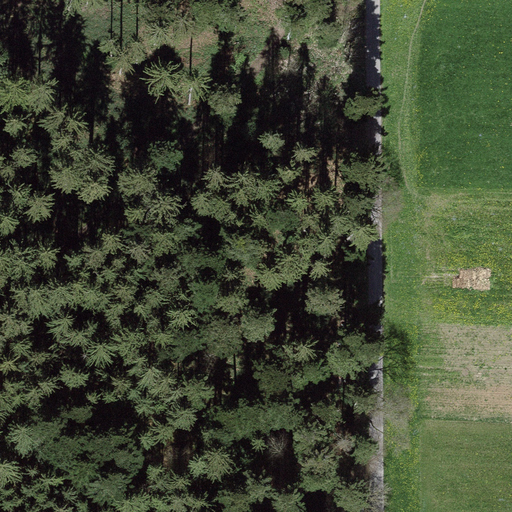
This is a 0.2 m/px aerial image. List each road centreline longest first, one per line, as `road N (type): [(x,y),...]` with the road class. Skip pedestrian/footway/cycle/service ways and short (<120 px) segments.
road 1 (unclassified): [(374,511),(373,0)]
road 2 (track): [(310,0),(272,56),(0,317)]
